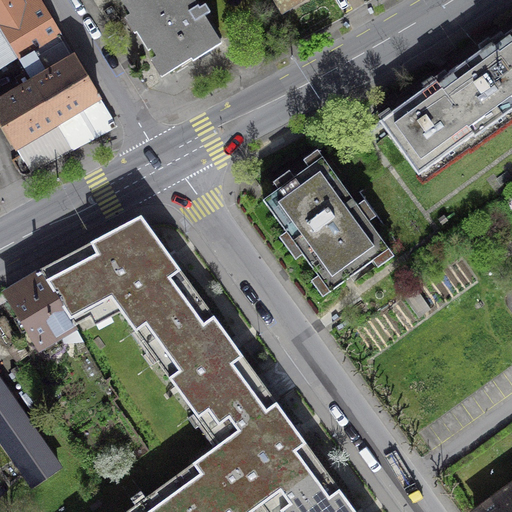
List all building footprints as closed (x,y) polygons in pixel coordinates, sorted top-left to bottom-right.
[(0,0),(0,29),(2,29),(18,57),(20,59),(19,60),(26,71),(66,137),(65,138),(72,151),(113,129),(115,123),(100,98),(99,99),(39,0),(0,0)] [(220,44),(192,0),(124,0),(142,28),(136,32),(148,51),(154,47),(169,72),(191,58),(192,61),(220,44)] [(278,0),(283,9),(298,0),(278,0)] [(0,68),(18,57),(2,29),(0,29),(0,68)] [(511,31),(493,45),(511,71),(511,31)] [(492,43),(436,83),(474,134),(475,136),(511,109),(511,71),(493,45),(492,43)] [(66,137),(26,71),(15,78),(21,89),(0,101),(0,121),(24,162),(65,138),(66,137)] [(436,83),(435,82),(379,122),(418,174),(474,134),(436,83)] [(357,132),(322,157),(340,182),(374,157),(357,132)] [(340,182),(322,157),(263,200),(329,292),(389,249),(340,182)] [(145,345),(204,303),(148,227),(114,244),(111,239),(108,234),(39,270),(41,274),(73,326),(116,304),(145,345)] [(73,326),(41,274),(8,294),(45,355),(48,353),(51,355),(61,350),(61,345),(63,344),(57,335),(73,326)] [(266,389),(204,303),(145,345),(208,431),(266,389)] [(3,317),(0,319),(0,338),(15,361),(28,353),(3,317)] [(46,406),(17,365),(10,370),(39,411),(46,406)] [(0,436),(33,485),(58,468),(0,384),(0,436)] [(278,511),(329,475),(266,389),(208,431),(217,444),(174,476),(200,511),(249,511),(260,504),(265,511),(278,511)] [(355,511),(329,475),(278,511),(355,511)] [(200,511),(174,476),(124,511),(200,511)] [(511,511),(511,486),(475,511),(511,511)]
